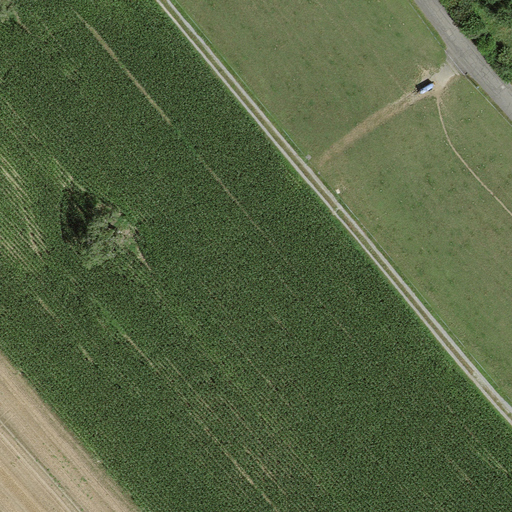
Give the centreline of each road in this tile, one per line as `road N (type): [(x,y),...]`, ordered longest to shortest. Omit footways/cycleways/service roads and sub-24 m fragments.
road 1 (track): [(175,0),(511,413)]
road 2 (residential): [(511,104),(422,0)]
